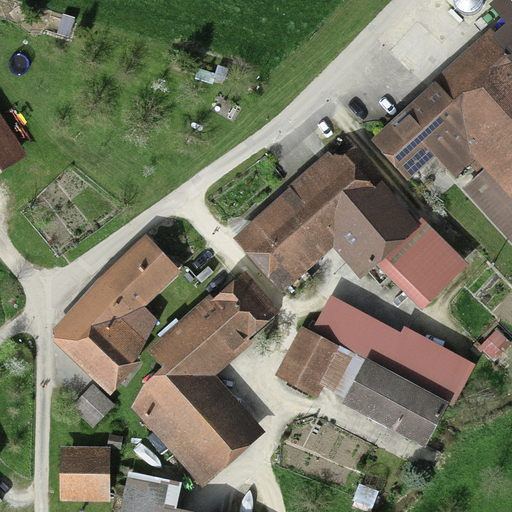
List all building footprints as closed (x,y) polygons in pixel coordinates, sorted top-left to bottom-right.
[(446,133),(431,147),(456,175),(479,154),(490,166),(467,187),(511,236),(511,0),(496,0),(494,2),(511,21),(511,25),(422,107),(446,133)] [(415,167),(412,164),(431,147),(446,133),(422,107),(406,121),(402,116),(374,141),(406,176),(415,167)] [(0,134),(0,167),(15,157),(0,134)] [(335,231),(366,266),(381,255),(390,266),(396,269),(422,244),(422,236),(383,193),(389,188),(354,148),(244,243),(290,296),(292,296),(308,282),(295,266),(335,231)] [(137,301),(172,268),(149,244),(107,283),(79,314),(60,336),(111,385),(136,359),(153,318),(137,301)] [(144,387),(134,404),(200,479),(249,436),(195,375),(272,309),(245,279),(155,359),(164,369),(144,387)] [(366,361),(446,404),(460,378),(396,345),(397,343),(331,307),(316,334),(366,361)] [(312,393),(321,376),(336,384),(351,358),(302,331),(278,375),(312,393)] [(424,444),(446,404),(366,361),(347,396),(391,420),(387,428),(423,446),(424,444)] [(76,402),(72,406),(93,426),(113,405),(92,385),(76,402)] [(65,461),(65,496),(105,497),(106,462),(65,461)] [(164,484),(130,477),(122,511),(176,511),(159,508),(164,484)]
